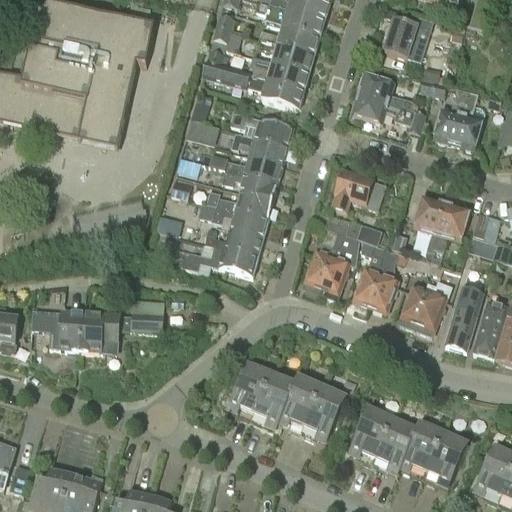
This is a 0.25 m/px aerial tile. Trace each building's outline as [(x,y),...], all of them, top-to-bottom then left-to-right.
[(408,0),(408,1),(458,15),(462,0),(408,0)] [(483,37),(492,0),(478,0),(469,33),(483,37)] [(285,19),(323,30),(328,11),(291,1),(288,10),(260,2),(258,12),(263,13),(285,19)] [(235,18),(238,6),(224,2),(221,14),(235,18)] [(113,144),(115,139),(123,104),(128,105),(131,89),(126,88),(130,68),(137,70),(146,72),(152,46),(155,33),(129,27),(40,8),(24,83),(0,77),(0,128),(79,145),(98,149),(99,150),(104,150),(109,148),(113,144)] [(258,12),(255,21),(282,29),(280,37),(318,48),(323,30),(285,19),(263,13),(258,12)] [(406,67),(407,64),(421,69),(433,29),(419,24),(416,35),(394,27),(384,59),(406,67)] [(218,25),(215,37),(229,41),(233,29),(218,25)] [(229,41),(215,37),(212,49),(226,53),(229,41)] [(318,48),(280,37),(277,46),(260,41),(258,50),(312,66),(318,48)] [(308,82),(312,66),(258,50),(255,59),(272,64),(270,72),(308,82)] [(219,78),(220,77),(223,65),(209,61),(205,73),(219,78)] [(245,74),(243,83),(303,100),(308,82),(270,72),(268,81),(245,74)] [(243,83),(220,77),(219,78),(205,73),(201,86),(245,99),(245,97),(261,102),(259,108),(297,119),(303,100),(243,83)] [(363,83),(357,103),(409,118),(412,110),(390,104),(394,92),(363,83)] [(430,102),(433,90),(422,87),(419,100),(430,102)] [(446,93),(433,90),(430,102),(443,105),(446,93)] [(433,146),(453,152),(468,101),(460,98),(453,120),(442,117),(433,146)] [(469,99),(468,101),(453,152),(474,158),(482,128),(484,121),(481,115),(475,113),(478,102),(469,99)] [(413,119),(409,118),(357,103),(352,123),(382,132),(385,120),(395,123),(393,129),(409,134),(413,119)] [(190,126),(191,126),(205,130),(210,110),(196,106),(190,126)] [(500,110),(488,107),(486,114),(498,117),(500,110)] [(255,134),(253,143),(252,145),(286,155),(291,136),(258,126),(257,127),(256,127),(257,124),(236,118),(233,131),(245,134),(245,132),(255,134)] [(424,122),(413,119),(409,134),(408,139),(419,142),(424,122)] [(214,132),(205,130),(191,126),(186,146),(209,152),(214,132)] [(250,153),(247,164),(281,173),(286,155),(252,145),(253,143),(235,138),(234,141),(233,140),(232,148),(231,154),(238,156),(240,150),(250,153)] [(224,177),(224,179),(228,180),(259,187),(276,192),(281,173),(247,164),(245,172),(229,167),(229,165),(211,160),(208,172),(224,177)] [(200,169),(181,164),(177,177),(196,183),(200,169)] [(241,190),(238,200),(272,209),(276,192),(259,187),(228,180),(224,179),(222,185),(221,189),(233,192),(234,188),(241,190)] [(345,221),(349,209),(376,217),(384,193),(373,190),(373,189),(341,180),(334,205),(335,205),(331,216),(345,221)] [(174,189),(171,201),(188,206),(191,193),(174,189)] [(267,228),(272,209),(238,200),(235,211),(216,206),(218,200),(207,198),(204,211),(237,220),(267,228)] [(434,251),(445,212),(422,206),(414,235),(433,241),(428,258),(432,259),(434,251)] [(232,226),(229,237),(262,246),(267,228),(237,220),(204,211),(201,210),(197,223),(212,226),(211,228),(222,230),(224,224),(232,226)] [(434,251),(432,259),(428,270),(439,273),(447,245),(460,249),(469,219),(445,212),(434,251)] [(501,226),(479,219),(473,241),(495,247),(501,226)] [(173,225),(160,221),(155,236),(181,243),(184,233),(182,233),(184,226),(174,223),(173,225)] [(324,236),(336,240),(356,246),(361,232),(329,221),(324,236)] [(205,251),(215,254),(257,265),(262,246),(229,237),(225,249),(214,246),(217,237),(209,234),(206,244),(205,251)] [(330,255),(336,240),(324,236),(319,251),(330,255)] [(330,255),(331,255),(335,257),(319,303),(335,309),(349,272),(336,267),(338,263),(356,269),(356,246),(336,240),(330,255)] [(372,262),(381,264),(381,262),(384,255),(359,247),(359,267),(369,271),(372,262)] [(511,252),(498,249),(494,267),(506,270),(511,252)] [(302,297),(319,303),(335,257),(331,255),(330,255),(319,251),(316,260),(302,297)] [(252,286),(257,265),(215,254),(212,265),(179,257),(175,274),(197,279),(199,272),(252,286)] [(394,258),(391,257),(384,255),(381,262),(381,264),(382,265),(379,273),(383,275),(369,313),(386,319),(398,286),(397,285),(396,270),(397,266),(405,269),(407,262),(394,258)] [(421,256),(418,265),(418,266),(428,270),(432,259),(428,258),(421,256)] [(415,275),(426,278),(428,270),(418,266),(418,265),(407,262),(405,269),(406,276),(415,278),(415,275)] [(439,273),(428,270),(426,278),(436,281),(439,273)] [(353,308),(369,313),(383,275),(379,273),(377,281),(364,277),(353,308)] [(399,331),(415,337),(431,291),(427,290),(424,298),(412,294),(399,331)] [(431,291),(415,337),(432,343),(445,307),(433,302),(436,293),(431,291)] [(480,309),(469,306),(471,298),(461,295),(445,353),(466,359),(480,309)] [(508,316),(497,312),(487,310),(472,361),(493,367),(508,316)] [(511,312),(495,367),(511,372),(511,312)] [(5,316),(0,315),(0,351),(2,351),(1,361),(16,362),(17,352),(15,352),(17,326),(4,325),(5,316)] [(59,359),(79,360),(82,321),(59,319),(33,317),(31,336),(50,337),(49,354),(59,355),(59,359)] [(82,321),(79,360),(117,362),(118,337),(161,340),(163,323),(132,321),(132,325),(82,321)] [(225,417),(249,428),(270,381),(246,370),(225,417)] [(294,391),(270,381),(249,428),(272,438),(275,431),(294,391)] [(297,384),(294,391),(275,431),(299,442),(321,394),(297,384)] [(345,404),(321,394),(299,442),(324,453),(345,404)] [(348,462),(372,473),(393,426),(369,415),(348,462)] [(416,436),(393,426),(372,473),(395,484),(398,477),(416,436)] [(398,477),(422,487),(443,439),(419,428),(416,436),(398,477)] [(467,449),(443,439),(422,487),(446,498),(467,449)] [(14,457),(0,452),(0,497),(3,498),(14,457)] [(497,511),(511,478),(511,461),(494,454),(473,501),(497,511)] [(30,478),(17,474),(9,502),(23,506),(30,478)] [(62,511),(71,482),(49,476),(46,489),(36,487),(29,511),(62,511)] [(511,511),(511,478),(497,511),(496,511),(511,511)] [(92,488),(71,482),(62,511),(95,511),(97,504),(88,501),(92,488)] [(147,511),(150,504),(128,498),(124,511),(115,509),(114,511),(147,511)]
